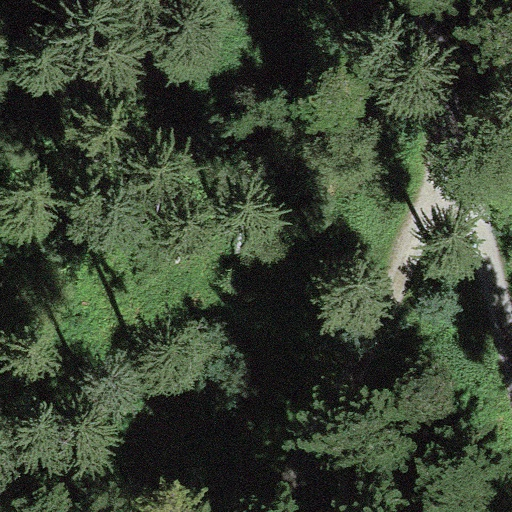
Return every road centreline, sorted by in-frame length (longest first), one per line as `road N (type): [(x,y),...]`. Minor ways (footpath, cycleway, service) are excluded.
road 1 (track): [(268,511),(403,273),(463,133)]
road 2 (track): [(511,333),(463,133),(441,0)]
